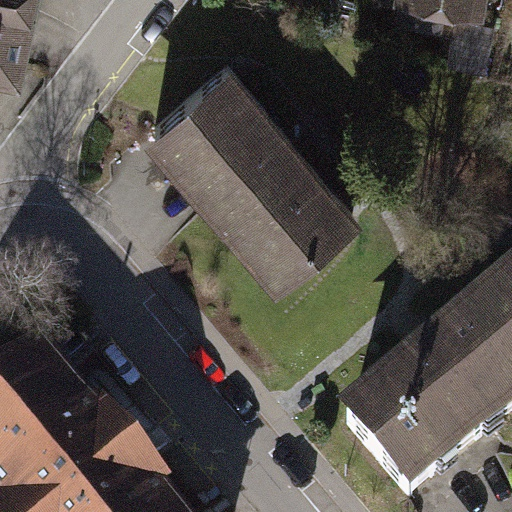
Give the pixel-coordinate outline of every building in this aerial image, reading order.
[(0,0),(0,76),(21,81),(39,0),(0,0)] [(240,54),(143,132),(269,289),(366,211),(240,54)] [(511,275),(485,297),(511,330),(511,275)] [(511,330),(485,297),(337,418),(406,502),(511,418),(511,330)] [(165,511),(37,351),(0,380),(0,511),(165,511)]
